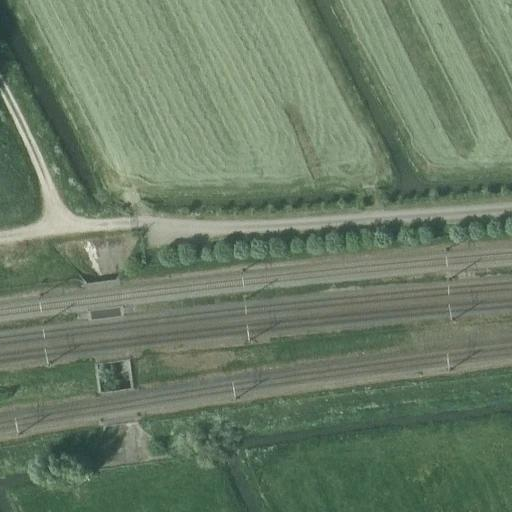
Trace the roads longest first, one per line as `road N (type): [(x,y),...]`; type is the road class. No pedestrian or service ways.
road 1 (unclassified): [(134,225),(212,231),(511,211)]
road 2 (track): [(60,231),(0,85)]
road 3 (track): [(0,239),(134,225)]
